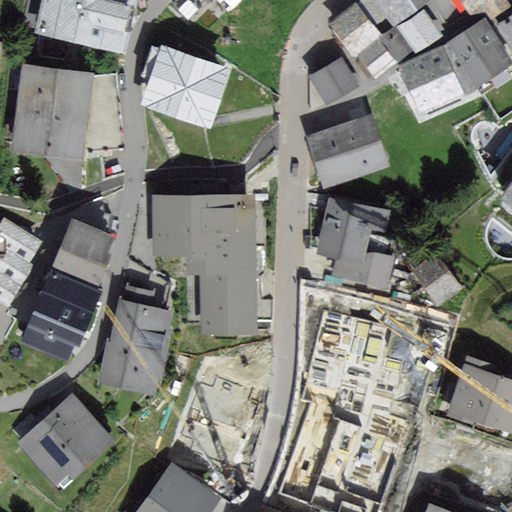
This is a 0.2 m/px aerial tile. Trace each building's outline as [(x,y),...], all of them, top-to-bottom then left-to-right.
[(42,0),(35,31),(126,54),(138,0),(42,0)] [(371,0),(371,1),(392,28),(427,0),(371,0)] [(360,66),(390,41),(358,2),(328,26),(360,66)] [(415,53),(440,37),(423,10),(397,27),(415,53)] [(511,15),(490,30),(511,65),(511,15)] [(441,50),(472,95),(506,70),(478,25),(441,50)] [(138,108),(207,133),(229,75),(161,50),(138,108)] [(417,122),(469,97),(438,51),(394,71),(417,122)] [(308,77),(325,105),(358,86),(341,58),(308,77)] [(96,75),(21,64),(8,151),(83,162),(85,151),(96,75)] [(116,74),(96,75),(85,151),(125,149),(116,74)] [(309,150),(322,187),(388,165),(371,114),(305,137),(309,150)] [(264,338),(263,198),(151,199),(151,269),(196,268),(196,338),(264,338)] [(385,215),(322,203),(310,260),(372,272),(385,215)] [(69,219),(47,272),(95,293),(109,257),(106,256),(114,236),(69,219)] [(0,308),(5,312),(46,243),(9,221),(3,231),(0,235),(0,308)] [(404,277),(431,315),(457,296),(429,259),(404,277)] [(47,272),(15,349),(38,360),(41,355),(64,366),(66,360),(70,351),(77,354),(99,295),(95,293),(47,272)] [(446,330),(324,296),(304,397),(318,402),(314,412),(281,491),(334,511),(382,511),(400,462),(511,503),(511,449),(416,415),(446,330)] [(174,314),(118,303),(98,386),(156,398),(174,314)] [(511,377),(464,363),(447,414),(511,435),(511,377)] [(267,394),(202,372),(175,443),(239,466),(267,394)] [(72,393),(18,441),(64,491),(117,443),(72,393)] [(171,462),(136,511),(209,511),(221,497),(171,462)]
